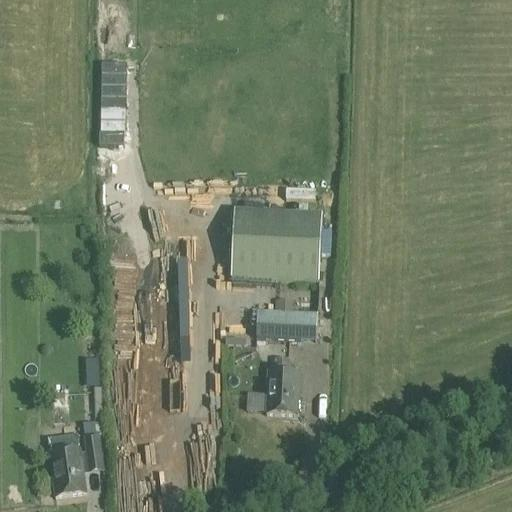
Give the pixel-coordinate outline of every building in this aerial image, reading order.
[(111,102),(104,103),(104,155),(131,154),(129,88),(111,89),(111,102)] [(123,156),(105,161),(115,197),(133,192),(123,156)] [(322,218),(319,218),(321,194),(284,191),(282,216),(242,214),(234,214),(231,284),(239,284),(319,288),(322,218)] [(319,341),(320,314),(260,311),(259,338),(319,341)] [(300,376),(289,375),(289,361),(274,361),(274,375),(268,374),(266,418),(297,420),(298,395),(299,395),(300,376)] [(83,472),(103,470),(98,438),(84,440),(86,453),(49,458),(55,501),(86,497),(83,472)] [(156,511),(153,444),(124,445),(127,511),(156,511)]
